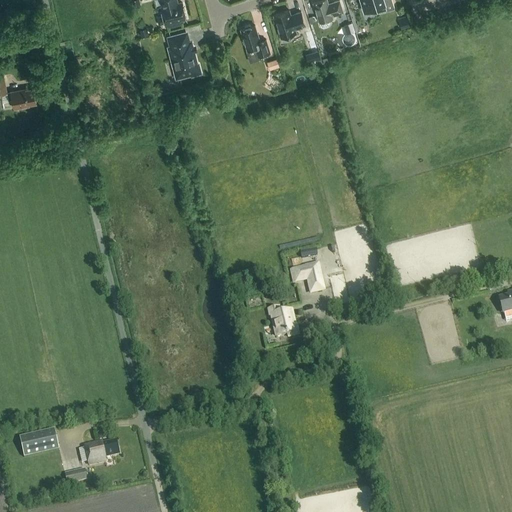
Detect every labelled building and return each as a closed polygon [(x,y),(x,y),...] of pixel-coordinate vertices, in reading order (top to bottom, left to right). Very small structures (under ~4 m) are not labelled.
[(161,8),(163,16),(158,17),(159,24),(165,23),(165,24),(187,18),(182,2),(177,4),(176,0),(161,0),(163,7),(161,8)] [(328,19),(333,18),(332,16),(343,12),(339,0),(338,0),(328,3),(327,0),(320,0),(313,2),(319,22),(320,22),(321,26),(324,27),(328,26),(329,23),(328,19)] [(386,11),(395,8),(392,0),(360,0),(364,12),(376,8),(377,12),(386,9),(386,11)] [(281,37),(282,37),(283,42),(291,39),(290,35),(297,32),(295,28),(305,25),(301,11),(291,14),(289,10),(274,15),(274,17),(273,19),(274,22),(276,23),(281,37)] [(398,18),(401,28),(410,26),(406,15),(398,18)] [(344,25),(347,34),(355,31),(352,22),(344,25)] [(251,26),(250,25),(249,25),(245,26),(245,27),(245,28),(241,29),(243,37),(242,38),(244,42),(245,43),(247,50),(247,51),(250,62),(259,59),(259,56),(270,53),(266,39),(260,41),(255,25),(251,26)] [(141,36),(149,35),(147,28),(140,29),(141,36)] [(169,48),(177,77),(191,73),(193,75),(199,74),(201,71),(199,65),(196,64),(191,42),(189,42),(186,33),(169,38),(171,47),(169,48)] [(319,50),(311,52),(314,61),(321,59),(319,50)] [(277,59),(271,61),(273,69),(280,67),(277,59)] [(0,77),(0,93),(1,93),(3,102),(13,100),(14,108),(29,105),(29,104),(36,103),(33,88),(21,90),(20,89),(7,92),(4,76),(0,77)] [(310,295),(326,291),(319,262),(289,269),(293,284),(306,281),(310,295)] [(511,292),(507,293),(508,296),(499,298),(503,314),(504,314),(506,321),(511,319),(511,292)] [(291,311),(281,314),(279,307),(267,310),(269,317),(271,316),(276,337),(287,335),(288,339),(299,336),(297,325),(295,326),(291,311)] [(54,430),(20,438),(24,458),(59,450),(54,430)] [(106,458),(119,455),(116,442),(107,444),(106,441),(85,446),(89,466),(107,462),(106,458)] [(87,480),(85,469),(65,474),(67,485),(87,480)]
